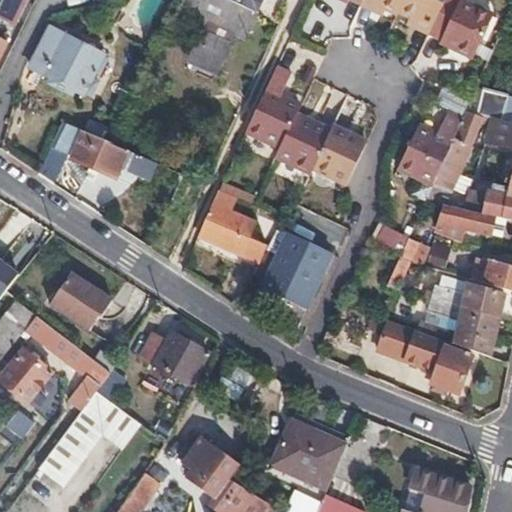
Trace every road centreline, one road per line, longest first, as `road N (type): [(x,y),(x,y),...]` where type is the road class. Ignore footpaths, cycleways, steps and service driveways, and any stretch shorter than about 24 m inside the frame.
road 1 (residential): [(511,447),(316,376),(0,173)]
road 2 (unknown): [(316,376),(393,112),(393,99),(332,71)]
